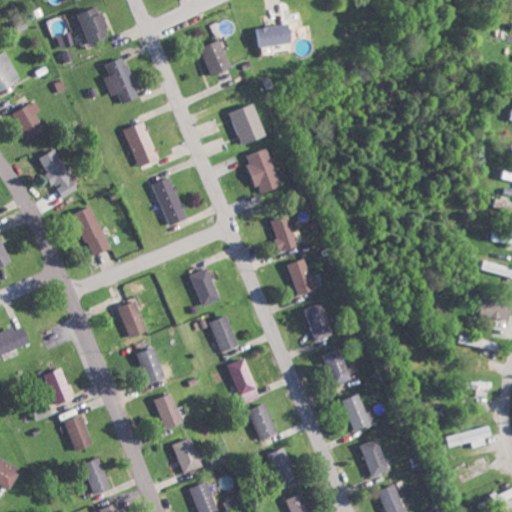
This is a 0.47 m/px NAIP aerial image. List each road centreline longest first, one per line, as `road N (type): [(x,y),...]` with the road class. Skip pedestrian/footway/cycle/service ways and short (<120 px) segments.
road 1 (residential): [(348,511),(133,0)]
road 2 (residential): [(157,511),(58,274),(0,164)]
road 3 (residential): [(67,294),(229,228)]
